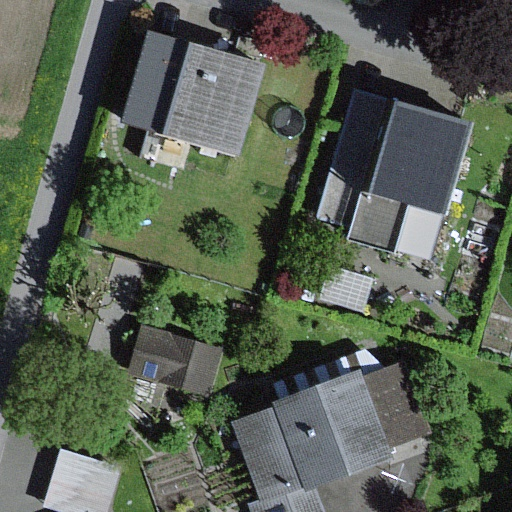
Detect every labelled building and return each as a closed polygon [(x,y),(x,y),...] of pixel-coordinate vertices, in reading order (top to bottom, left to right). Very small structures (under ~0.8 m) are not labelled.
[(145,36),(120,127),(157,136),(154,145),(233,167),(261,68),(145,36)] [(351,94),(315,224),(345,232),(341,248),(394,263),(396,257),(407,215),(441,224),(466,132),(385,109),(387,103),(351,94)] [(441,224),(407,215),(396,257),(428,267),(441,224)] [(220,353),(138,329),(124,378),(206,401),(220,353)] [(259,391),(266,409),(354,376),(356,381),(381,371),(361,352),(259,391)] [(227,429),(255,505),(247,508),(248,511),(318,511),(311,494),(388,465),(384,456),(431,438),(403,363),(381,371),(356,381),(354,376),(266,409),(267,414),(227,429)] [(39,511),(44,511),(105,511),(118,471),(57,453),(39,511)]
